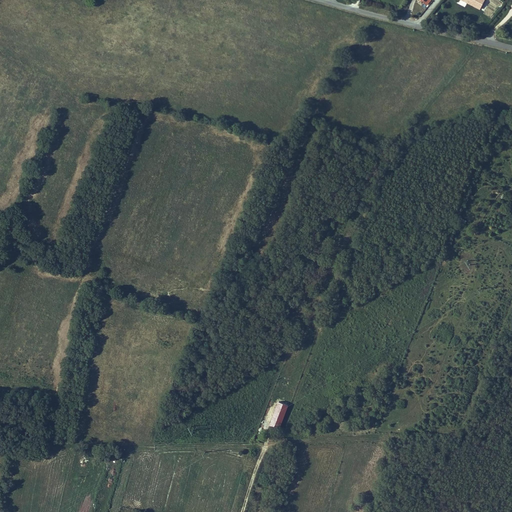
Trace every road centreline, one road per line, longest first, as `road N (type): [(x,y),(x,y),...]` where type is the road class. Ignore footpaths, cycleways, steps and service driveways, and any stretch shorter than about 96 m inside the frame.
road 1 (unclassified): [(318,0),(511,48)]
road 2 (track): [(480,40),(394,141)]
